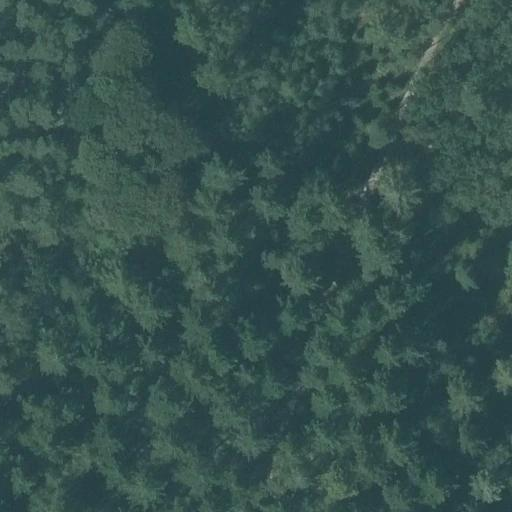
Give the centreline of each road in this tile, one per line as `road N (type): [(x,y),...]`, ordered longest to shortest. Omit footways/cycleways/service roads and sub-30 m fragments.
road 1 (track): [(460,0),(370,171),(296,378),(261,511)]
road 2 (track): [(0,397),(42,360),(64,310),(102,84),(142,0)]
